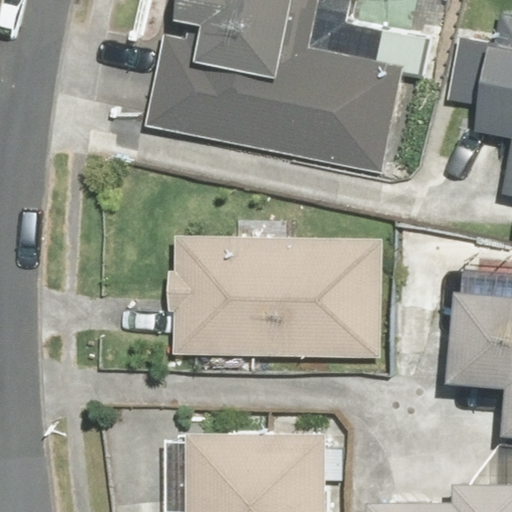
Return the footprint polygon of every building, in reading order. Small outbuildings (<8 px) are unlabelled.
[(182,0),(157,117),(388,167),(418,28),(352,14),(355,0),(182,0)] [(386,231),(190,225),(186,349),(382,354),(386,231)] [(511,282),(477,278),(467,371),(511,375),(511,282)] [(335,511),(335,429),(202,429),(201,511),(335,511)] [(511,511),(511,482),(391,479),(390,511),(511,511)]
